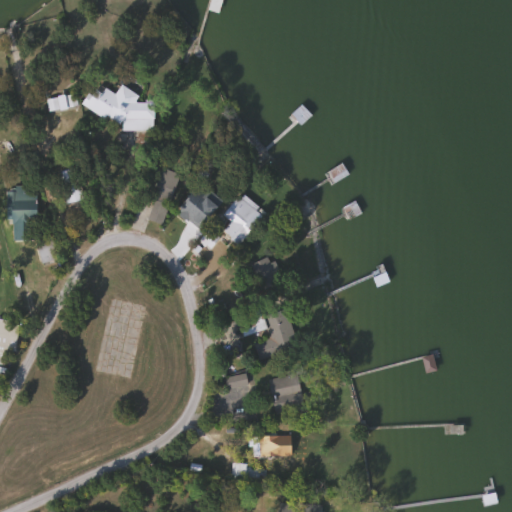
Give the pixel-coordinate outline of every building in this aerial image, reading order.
[(150,129),(126,129),(105,117),(101,117),(82,106),(94,85),(98,85),(113,94),(119,84),(134,93),(134,102),(150,102),(150,129)] [(57,171),(75,167),(81,199),(63,203),(57,171)] [(177,174),(160,224),(143,218),(160,168),(177,174)] [(182,222),(189,211),(180,205),(183,201),(176,197),(188,180),(217,199),(196,232),(182,222)] [(261,215),(234,244),(220,230),(228,222),(219,214),(238,193),(261,215)] [(33,195),(33,218),(14,218),(14,195),(33,195)] [(54,259),(39,262),(34,240),(50,237),(54,259)] [(280,281),(260,290),(248,264),(268,255),(280,281)] [(259,342),(268,339),(261,315),(284,309),(294,346),(263,355),(259,342)] [(295,374),(301,407),(273,412),(267,379),(295,374)] [(293,456),(257,456),(257,435),(293,435),(293,456)] [(230,465),(257,465),(257,477),(230,477),(230,465)] [(318,503),(318,511),(289,511),(289,503),(318,503)]
